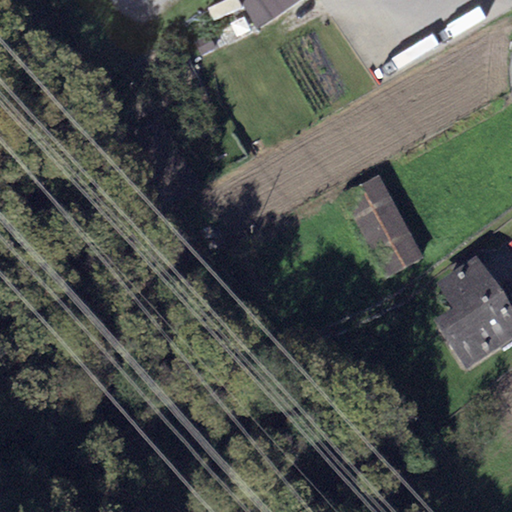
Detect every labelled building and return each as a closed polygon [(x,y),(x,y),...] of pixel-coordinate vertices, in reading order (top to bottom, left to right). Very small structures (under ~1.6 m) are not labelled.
[(242,0),(259,29),(301,0),(242,0)] [(161,116),(136,131),(178,199),(203,184),(161,116)] [(381,177),(346,194),(389,277),(423,260),(381,177)] [(9,247),(0,247),(0,270),(9,270),(9,247)] [(453,310),(437,320),(469,369),(511,341),(511,305),(479,256),(436,284),(453,310)]
